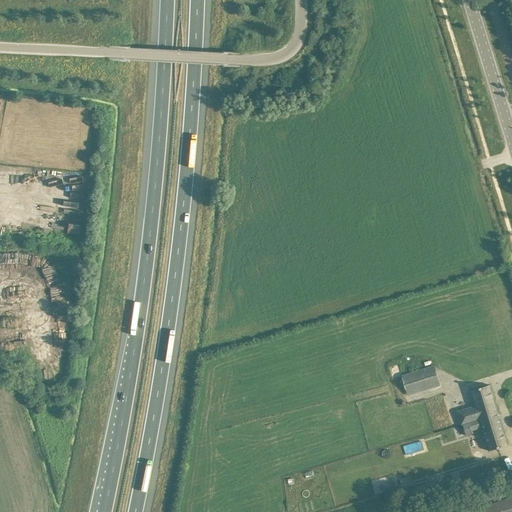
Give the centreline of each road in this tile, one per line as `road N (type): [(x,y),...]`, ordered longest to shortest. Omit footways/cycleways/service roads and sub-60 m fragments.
road 1 (motorway): [(135,511),(177,268),(198,0)]
road 2 (motorway): [(164,0),(136,328),(103,511)]
road 3 (unclassified): [(303,0),(299,43),(274,60),(128,53)]
road 4 (tertiary): [(511,141),(468,0)]
road 5 (unclassified): [(0,46),(128,53)]
